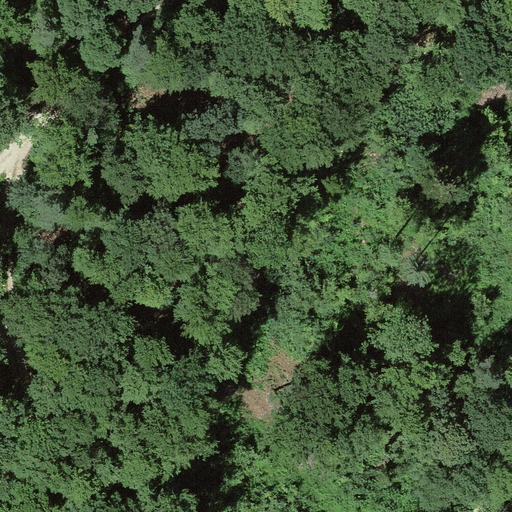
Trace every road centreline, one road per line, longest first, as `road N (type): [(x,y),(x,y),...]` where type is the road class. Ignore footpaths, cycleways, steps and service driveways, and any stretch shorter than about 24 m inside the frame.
road 1 (track): [(10,322),(14,156),(77,75),(151,0)]
road 2 (track): [(0,462),(15,434),(23,362),(10,322)]
